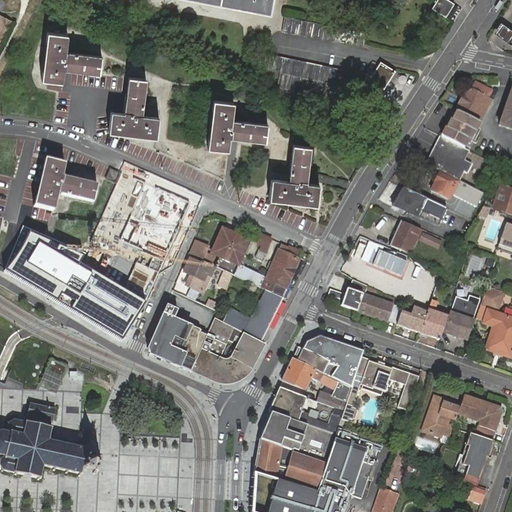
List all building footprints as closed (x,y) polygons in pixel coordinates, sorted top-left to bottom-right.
[(195,0),(270,14),(273,0),(195,0)] [(445,16),(453,3),(448,0),(437,0),(432,8),(445,16)] [(0,17),(0,45),(13,21),(1,15),(0,17)] [(282,31),(364,47),(364,46),(365,42),(367,32),(285,17),(282,31)] [(511,30),(509,28),(500,22),(495,30),(503,36),(510,41),(511,42),(511,30)] [(48,32),(42,80),(62,82),(63,69),(100,73),(102,57),(65,52),(68,34),(48,32)] [(286,89),(323,97),(326,82),(363,90),(366,75),(261,53),(258,67),(289,74),(286,89)] [(363,90),(359,95),(378,99),(396,71),(389,67),(380,62),(372,76),(366,75),(363,90)] [(130,77),(125,113),(112,112),(109,132),(157,138),(160,117),(142,116),(147,79),(130,77)] [(453,143),(466,149),(469,139),(470,139),(475,130),(476,131),(480,121),(479,121),(488,104),(492,106),(494,102),(490,100),(491,99),(489,98),(493,90),(476,81),(472,90),(467,87),(455,109),(457,110),(440,136),(453,143)] [(353,106),(359,95),(363,90),(326,82),(323,97),(322,99),(353,106)] [(511,126),(511,96),(503,124),(511,126)] [(214,100),(208,147),(228,150),(230,137),(266,141),(268,125),(232,120),(234,102),(214,100)] [(472,164),(465,161),(470,151),(466,149),(453,143),(440,136),(426,165),(459,182),(465,172),(467,174),(472,164)] [(293,144),(289,181),(271,179),(269,198),(317,204),(319,185),(305,183),(310,146),(293,144)] [(45,159),(34,205),(54,211),(58,193),(94,202),(98,185),(62,177),(65,164),(45,159)] [(115,183),(119,174),(111,170),(106,179),(115,183)] [(185,217),(191,202),(121,172),(114,187),(185,217)] [(441,172),(432,188),(449,197),(458,181),(441,172)] [(511,187),(504,184),(497,207),(511,212),(511,187)] [(439,225),(447,207),(402,186),(396,200),(398,207),(439,225)] [(487,216),(490,207),(484,205),(479,214),(487,216)] [(421,228),(402,219),(392,244),(411,252),(421,228)] [(121,220),(99,276),(126,287),(138,257),(140,258),(150,232),(121,220)] [(511,225),(506,223),(498,246),(511,250),(511,225)] [(216,255),(227,230),(222,228),(212,253),(216,255)] [(248,240),(227,230),(216,255),(237,264),(248,240)] [(272,239),(262,234),(258,244),(261,246),(260,249),(258,249),(255,256),(263,260),(272,239)] [(195,241),(189,256),(204,262),(211,265),(214,257),(205,254),(208,246),(195,241)] [(26,264),(78,296),(70,310),(121,340),(132,332),(145,303),(124,290),(38,245),(26,264)] [(241,279),(266,290),(271,292),(275,283),(287,288),(299,259),(297,258),(301,251),(289,246),(288,248),(281,245),(265,279),(245,270),(241,279)] [(188,283),(204,291),(215,267),(211,265),(204,262),(203,264),(190,258),(183,273),(190,277),(188,283)] [(224,271),(233,275),(240,278),(244,269),(224,260),(219,269),(224,271)] [(366,293),(369,286),(354,279),(350,288),(365,293),(366,293)] [(203,294),(204,291),(188,283),(187,286),(203,294)] [(271,292),(283,297),(287,288),(275,283),(271,292)] [(498,303),(501,291),(488,286),(484,298),(498,303)] [(347,293),(328,288),(325,293),(345,299),(343,306),(388,321),(389,319),(397,322),(401,312),(403,308),(394,305),(394,303),(366,293),(365,293),(350,288),(349,288),(347,293)] [(243,333),(262,342),(263,343),(264,343),(265,341),(284,298),(283,297),(271,292),(266,290),(253,319),(230,308),(223,322),(243,333)] [(475,312),(480,299),(470,296),(468,301),(457,297),(454,304),(475,312)] [(437,302),(431,300),(428,310),(420,331),(419,334),(427,336),(427,334),(439,338),(447,316),(433,312),(437,302)] [(428,310),(413,304),(409,315),(401,312),(397,322),(397,324),(420,331),(428,310)] [(454,304),(445,331),(466,338),(475,312),(454,304)] [(495,326),(488,348),(510,356),(511,351),(511,317),(490,310),(486,322),(495,326)] [(191,372),(192,369),(201,349),(205,339),(207,335),(199,332),(200,329),(162,313),(147,348),(150,352),(149,354),(163,360),(168,358),(172,348),(175,350),(171,360),(175,365),(180,367),(191,372)] [(255,363),(265,344),(264,343),(263,343),(262,342),(243,333),(239,338),(233,350),(232,352),(230,355),(227,357),(225,358),(219,356),(201,349),(192,369),(191,372),(208,380),(217,383),(220,384),(221,384),(224,385),(230,384),(235,383),(240,381),(245,377),(250,371),(255,363)] [(362,356),(364,349),(319,334),(306,340),(302,348),(316,355),(315,356),(321,358),(329,360),(323,372),(324,373),(350,387),(351,387),(353,384),(357,370),(362,356)] [(233,350),(239,338),(235,336),(232,342),(228,340),(219,356),(225,358),(227,357),(230,355),(232,352),(233,350)] [(302,348),(298,346),(293,357),(316,369),(321,358),(315,356),(316,355),(302,348)] [(165,361),(175,365),(171,360),(175,350),(172,348),(168,358),(163,360),(165,361)] [(370,359),(362,356),(357,370),(364,373),(361,384),(374,388),(374,387),(387,391),(389,384),(387,383),(389,379),(392,368),(369,361),(370,359)] [(316,369),(293,357),(283,380),(306,389),(311,376),(321,381),(324,373),(323,372),(316,369)] [(60,392),(68,372),(49,363),(40,383),(60,392)] [(415,390),(420,376),(393,367),(392,368),(389,379),(406,385),(405,387),(415,390)] [(359,386),(353,384),(351,387),(349,394),(356,397),(359,386)] [(308,397),(282,388),(279,393),(305,403),(308,397)] [(318,401),(344,410),(347,403),(347,402),(347,401),(321,392),(318,401)] [(279,393),(273,406),(270,410),(301,421),(305,403),(279,393)] [(356,397),(349,394),(347,401),(347,402),(347,403),(353,405),(356,397)] [(487,402),(464,394),(460,405),(459,407),(457,413),(481,421),(487,402)] [(442,433),(450,436),(453,426),(457,413),(459,407),(452,405),(444,402),(445,399),(435,396),(424,426),(426,431),(441,436),(442,433)] [(501,407),(487,402),(481,421),(476,434),(493,440),(503,411),(501,407)] [(0,454),(6,456),(2,458),(1,457),(0,458),(1,460),(0,464),(0,463),(0,466),(3,470),(2,471),(4,472),(5,471),(15,472),(14,474),(17,474),(17,473),(38,477),(37,479),(39,479),(40,478),(41,478),(42,476),(40,475),(42,467),(43,468),(44,465),(54,468),(54,470),(55,470),(56,468),(66,470),(66,473),(68,473),(69,471),(78,473),(78,475),(80,476),(80,473),(82,474),(82,472),(81,472),(81,470),(85,470),(85,468),(93,470),(93,472),(96,473),(96,470),(98,471),(99,468),(96,468),(98,460),(100,461),(101,459),(98,458),(99,456),(96,456),(96,458),(88,456),(88,453),(87,452),(88,450),(86,450),(86,447),(84,446),(84,449),(74,447),(75,444),(72,444),(72,446),(61,444),(62,442),(60,441),(59,443),(49,441),(49,438),(48,438),(50,430),(51,430),(52,428),(50,428),(51,422),(53,422),(56,408),(30,403),(25,423),(15,421),(15,419),(14,419),(14,421),(10,423),(9,422),(8,423),(9,425),(8,428),(6,429),(7,431),(8,430),(12,435),(2,433),(2,430),(0,431),(0,433),(0,454)] [(335,439),(336,435),(336,434),(301,421),(270,410),(261,438),(294,449),(327,461),(333,445),(335,439)] [(476,434),(470,432),(467,444),(469,445),(460,472),(479,478),(493,440),(476,434)] [(446,443),(447,438),(417,433),(415,446),(434,449),(435,441),(446,443)] [(260,438),(254,472),(256,472),(264,476),(318,493),(327,463),(293,451),(294,449),(261,438),(260,438)] [(349,503),(362,462),(367,449),(335,439),(327,463),(318,493),(349,503)] [(346,511),(352,496),(361,499),(372,465),(362,462),(349,503),(318,493),(264,476),(262,481),(252,511),(346,511)] [(254,479),(262,481),(264,476),(256,472),(254,479)] [(482,503),(487,490),(472,485),(468,498),(482,503)] [(398,493),(382,487),(373,511),(391,511),(392,511),(393,511),(395,511),(396,509),(393,508),(398,493)]
